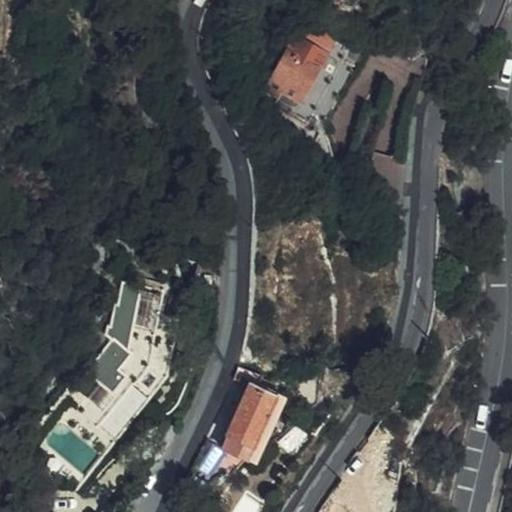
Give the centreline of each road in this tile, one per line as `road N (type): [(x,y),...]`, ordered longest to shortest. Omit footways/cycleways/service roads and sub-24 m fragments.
road 1 (tertiary): [(483,0),(425,129),(417,301),(406,342),(300,511)]
road 2 (tertiary): [(149,511),(233,319),(238,208),(232,169),(190,84),(184,53),(192,0)]
road 3 (primary): [(470,511),(501,360),(503,142),(511,76)]
